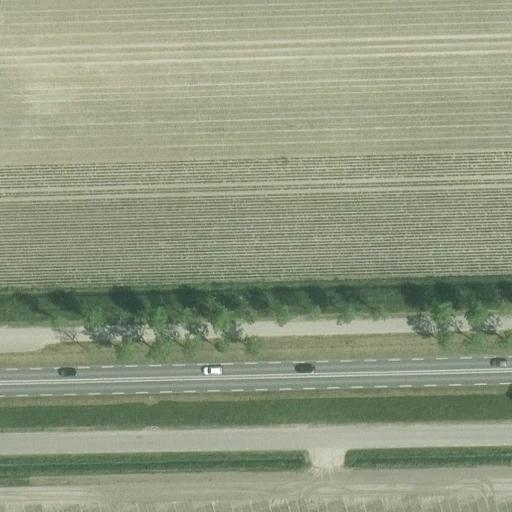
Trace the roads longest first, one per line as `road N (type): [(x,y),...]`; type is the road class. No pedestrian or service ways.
road 1 (unclassified): [(511,322),(0,336)]
road 2 (primary): [(511,369),(0,382)]
road 3 (unclassified): [(0,445),(511,433)]
